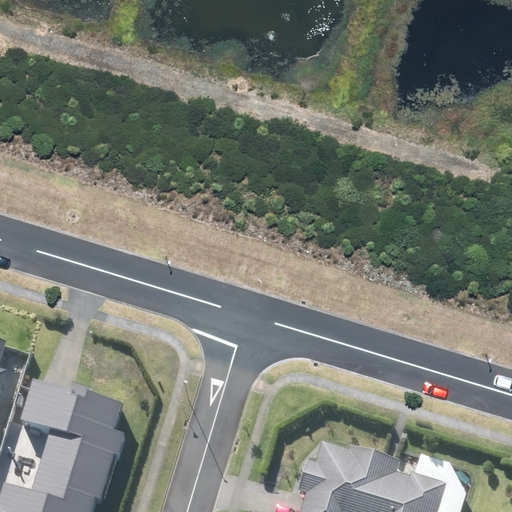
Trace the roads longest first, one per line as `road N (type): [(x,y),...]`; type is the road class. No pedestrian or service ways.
road 1 (track): [(0,21),(492,173)]
road 2 (residential): [(511,395),(245,315)]
road 3 (residential): [(245,315),(0,240)]
road 4 (residential): [(245,315),(185,511)]
